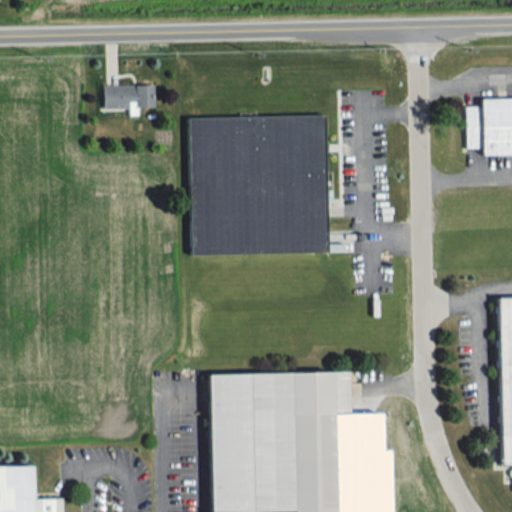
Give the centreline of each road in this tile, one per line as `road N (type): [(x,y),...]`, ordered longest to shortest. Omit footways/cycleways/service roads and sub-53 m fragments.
road 1 (tertiary): [(0,34),(511,23)]
road 2 (residential): [(471,511),(437,441),(424,366),(417,26)]
